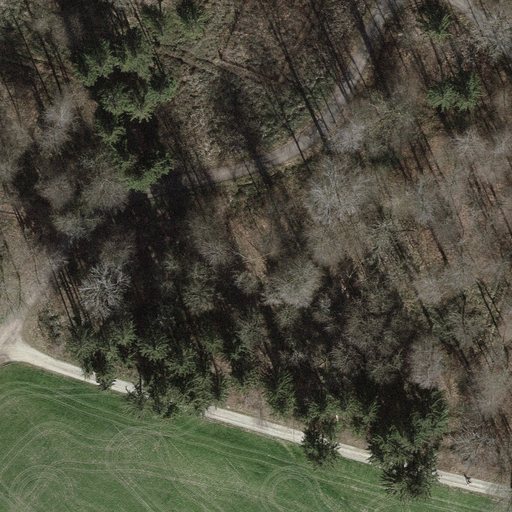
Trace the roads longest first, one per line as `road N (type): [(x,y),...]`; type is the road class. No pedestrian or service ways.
road 1 (track): [(0,334),(90,223),(221,169),(336,87),(395,0)]
road 2 (track): [(511,491),(0,351)]
